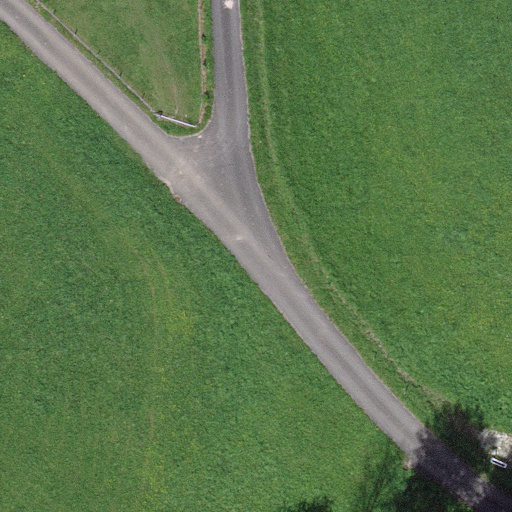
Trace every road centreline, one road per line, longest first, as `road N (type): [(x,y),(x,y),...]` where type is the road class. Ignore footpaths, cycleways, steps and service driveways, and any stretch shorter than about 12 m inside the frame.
road 1 (track): [(505,511),(409,437),(222,212)]
road 2 (track): [(0,3),(222,212)]
road 3 (track): [(222,212),(230,156),(227,0)]
